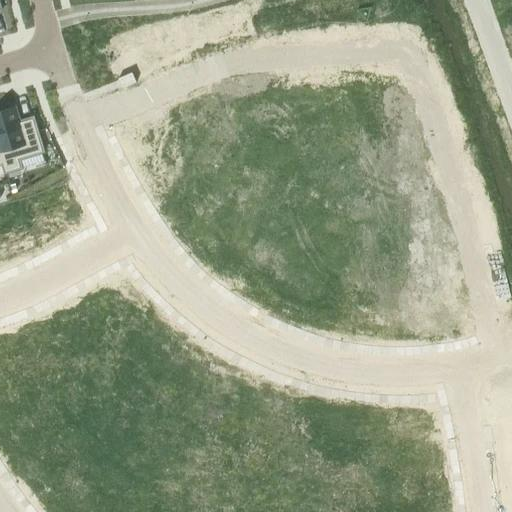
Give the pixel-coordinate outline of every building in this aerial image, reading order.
[(15,106),(0,110),(0,149),(4,163),(3,163),(6,172),(21,167),(18,158),(43,151),(33,117),(20,121),(15,106)] [(141,139),(132,142),(144,165),(169,154),(175,165),(202,152),(196,139),(187,145),(177,123),(162,130),(160,125),(139,134),(141,139)] [(197,200),(173,217),(192,242),(224,214),(224,213),(211,195),(227,180),(218,168),(189,189),(197,200)] [(35,196),(13,208),(27,232),(68,209),(58,192),(39,203),(35,196)] [(68,209),(27,232),(40,255),(81,233),(68,209)] [(224,214),(192,242),(216,265),(224,257),(231,266),(260,236),(248,225),(240,232),(224,214)] [(283,275),(271,295),(295,306),(312,266),(295,258),(299,249),(288,244),(274,269),(283,275)] [(313,266),(296,306),(321,313),(330,294),(339,299),(349,275),(339,270),(336,275),(313,266)] [(439,280),(412,283),(414,324),(441,321),(440,299),(447,299),(446,281),(439,282),(439,280)] [(381,281),(380,303),(387,303),(387,325),(414,325),(414,324),(412,283),(387,283),(387,281),(381,281)] [(107,297),(91,310),(111,334),(143,308),(127,288),(111,302),(107,297)] [(143,308),(111,334),(125,350),(121,354),(131,366),(149,352),(139,340),(157,325),(143,308)] [(1,343),(0,343),(0,369),(4,380),(32,368),(26,355),(10,362),(1,343)] [(162,359),(147,382),(159,390),(160,388),(181,401),(204,364),(181,349),(171,365),(162,359)] [(204,364),(181,401),(202,415),(201,417),(208,422),(227,393),(218,387),(224,377),(204,364)] [(16,389),(0,398),(0,424),(27,409),(16,389)] [(245,409),(237,432),(249,436),(250,433),(269,440),(281,406),(261,399),(256,413),(245,409)] [(281,406),(269,440),(293,448),(293,450),(303,454),(312,429),(300,425),(304,414),(281,406)] [(27,409),(0,424),(0,428),(9,444),(38,428),(27,409)] [(39,427),(9,444),(20,463),(50,445),(39,427)] [(50,445),(20,463),(30,480),(60,463),(50,445)] [(45,503),(42,507),(47,511),(63,511),(84,486),(67,472),(43,502),(45,503)] [(84,486),(63,511),(91,511),(101,499),(84,486)] [(117,511),(101,499),(91,511),(117,511)]
